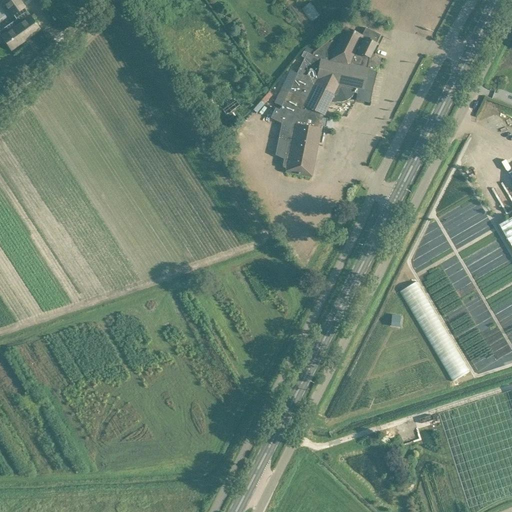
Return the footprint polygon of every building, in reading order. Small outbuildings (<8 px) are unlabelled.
[(18,0),(0,0),(12,16),(24,8),(18,0)] [(314,4),(304,11),(315,24),(324,17),(314,4)] [(30,16),(1,37),(11,50),(15,47),(40,30),(34,22),(30,16)] [(289,90),(284,87),(278,98),(284,100),(279,110),(275,108),(270,118),(281,124),(275,155),(284,159),(282,166),(287,167),(286,172),(311,177),(321,126),(325,127),(327,119),(323,118),(324,114),(331,99),(336,101),(341,101),(346,99),(350,96),(353,92),(357,93),(356,100),(369,103),(376,71),(372,70),(373,66),(375,67),(376,60),(375,59),(369,57),(380,35),(365,28),(361,36),(345,28),(313,53),(312,55),(307,53),(289,90)] [(272,95),(269,91),(261,100),(265,104),(272,95)] [(241,107),(229,92),(216,102),(227,117),(241,107)] [(511,216),(499,224),(511,246),(511,216)] [(470,373),(417,282),(400,292),(453,383),(470,373)] [(402,317),(392,316),(391,327),(401,328),(402,317)] [(511,495),(511,390),(439,413),(470,511),(477,511),(482,509),(491,504),(500,499),(507,497),(511,495)]
